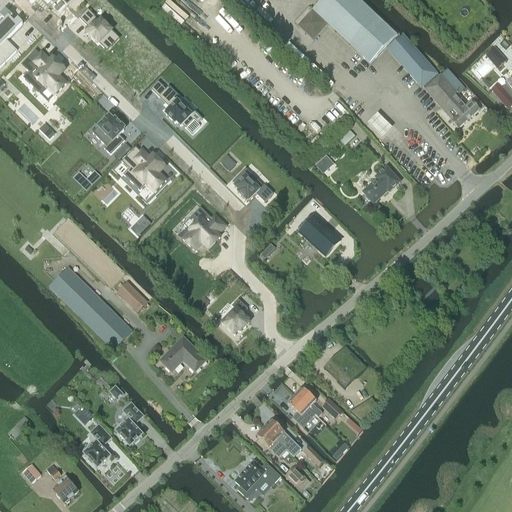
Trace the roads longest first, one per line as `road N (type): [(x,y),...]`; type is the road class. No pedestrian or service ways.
road 1 (residential): [(20,0),(228,197),(238,213),(233,253),(265,296),(273,338),(291,355)]
road 2 (unclassified): [(291,355),(511,163)]
road 3 (primary): [(349,511),(511,299)]
road 4 (unclassified): [(114,511),(291,355)]
